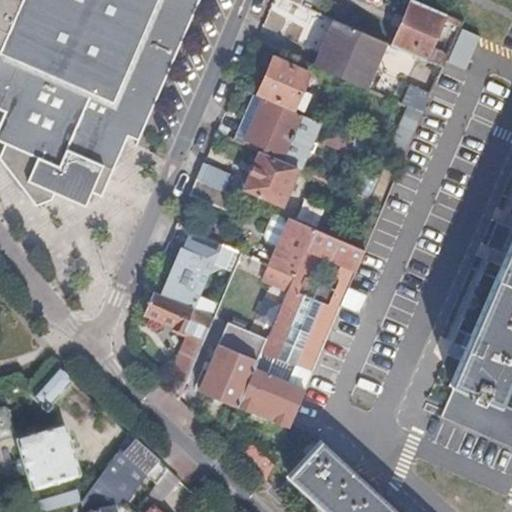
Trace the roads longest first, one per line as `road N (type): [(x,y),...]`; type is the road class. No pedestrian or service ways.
road 1 (residential): [(511,130),(368,459)]
road 2 (residential): [(247,0),(118,298)]
road 3 (residential): [(256,511),(140,406)]
road 4 (residential): [(93,349),(0,239)]
road 5 (unknown): [(382,427),(505,485)]
